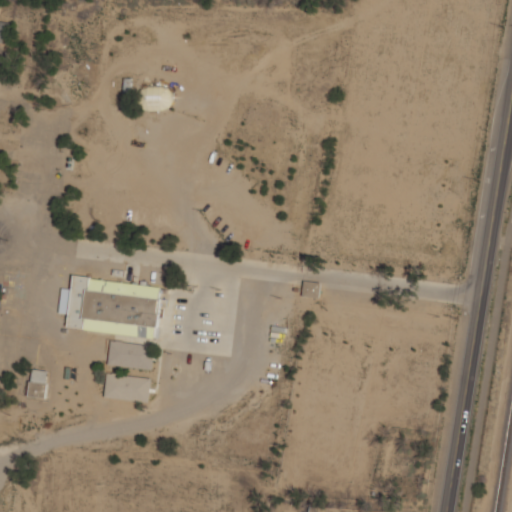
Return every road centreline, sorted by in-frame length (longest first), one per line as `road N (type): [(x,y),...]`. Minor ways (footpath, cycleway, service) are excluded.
road 1 (residential): [(479,294),(21,240)]
road 2 (tertiary): [(511,88),(444,511)]
